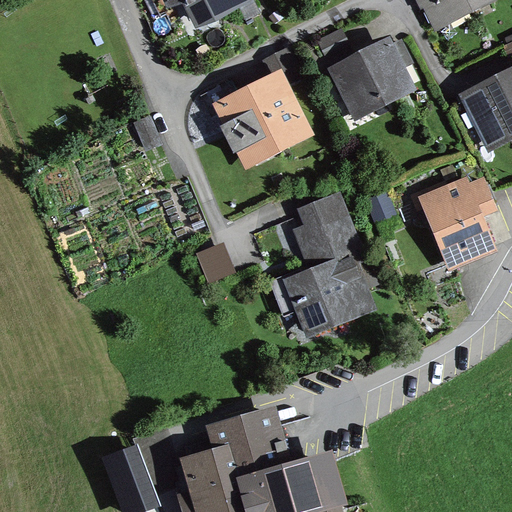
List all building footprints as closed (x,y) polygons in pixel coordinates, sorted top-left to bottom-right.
[(199,22),(243,0),(153,0),(161,16),(167,13),(172,24),(195,13),(199,22)] [(437,0),(447,19),(482,0),(437,0)] [(314,62),(323,79),(337,72),(357,112),(406,87),(397,69),(410,63),(400,43),(387,49),(386,47),(352,64),(343,47),(314,62)] [(511,78),(471,99),(492,142),(511,131),(511,78)] [(211,117),(224,111),(248,160),(303,132),(278,82),(240,101),(230,83),(201,97),(211,117)] [(428,202),(452,262),(487,247),(463,188),(428,202)] [(311,330),(368,307),(350,262),(360,258),(338,201),(309,212),(316,228),(300,235),(316,275),(303,280),(300,272),(272,283),(284,314),(302,307),(311,330)] [(266,263),(293,252),(282,225),(256,236),(266,263)] [(210,297),(238,290),(230,256),(202,263),(210,297)] [(177,468),(189,511),(287,511),(313,504),(315,511),(338,511),(324,464),(284,475),(278,452),(286,450),(283,442),(275,444),(266,412),(216,427),(219,439),(187,448),(191,464),(177,468)] [(161,511),(142,494),(126,511),(161,511)]
